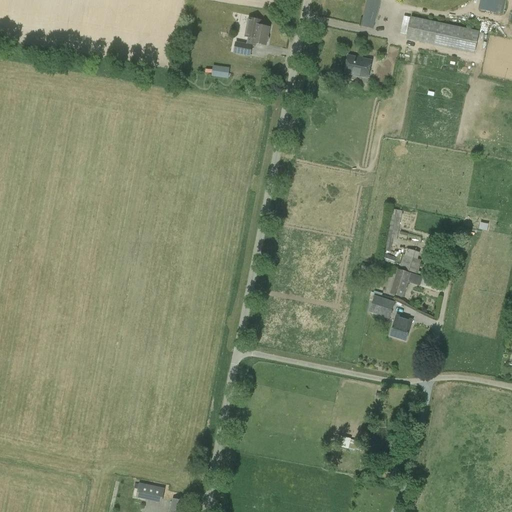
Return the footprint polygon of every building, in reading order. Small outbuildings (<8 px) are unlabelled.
[(363,19),(362,24),(370,26),(371,21),(375,22),(381,1),(379,0),(367,0),(362,19),(363,19)] [(480,0),(478,10),(495,13),(498,0),(480,0)] [(474,54),(479,32),(411,17),(406,39),(474,54)] [(269,38),(268,37),(269,28),(261,26),(262,21),(248,18),(244,37),(248,38),(247,45),(236,43),(234,53),(250,56),(252,46),(251,46),(252,43),(266,46),(266,43),(268,42),(269,38)] [(368,78),(371,62),(348,57),(345,73),(368,78)] [(215,66),(214,77),(231,77),(232,67),(215,66)] [(391,209),(382,253),(385,254),(386,251),(391,251),(393,239),(397,240),(402,211),(391,209)] [(403,255),(399,268),(417,274),(421,260),(418,259),(420,252),(407,248),(405,255),(403,255)] [(384,254),(382,263),(393,266),(396,258),(384,254)] [(392,273),(397,275),(391,294),(402,297),(410,274),(382,265),(380,273),(391,277),(392,273)] [(374,296),(369,313),(389,319),(395,302),(374,296)] [(406,341),(412,321),(397,316),(390,336),(406,341)] [(138,489),(136,498),(162,503),(165,488),(139,483),(139,484),(135,483),(134,488),(138,489)] [(169,511),(183,511),(185,501),(172,499),(169,511)]
